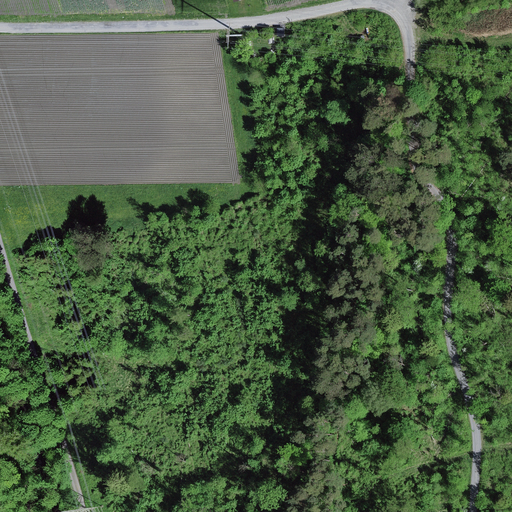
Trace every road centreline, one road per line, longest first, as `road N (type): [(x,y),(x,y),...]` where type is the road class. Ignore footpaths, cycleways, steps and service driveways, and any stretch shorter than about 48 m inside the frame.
road 1 (track): [(401,0),(417,147),(448,198),(447,314),(476,437),(474,511)]
road 2 (track): [(0,254),(77,511)]
road 3 (track): [(265,21),(0,27)]
